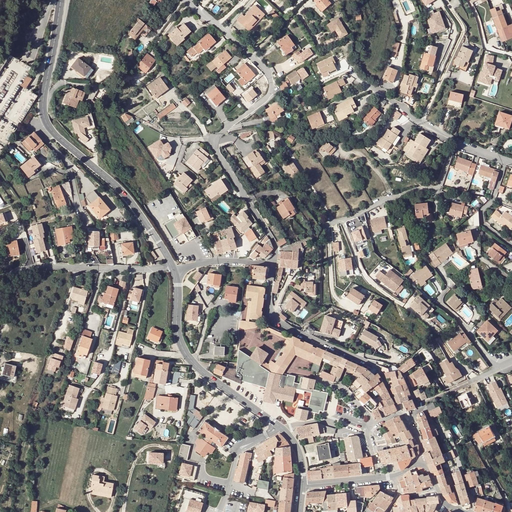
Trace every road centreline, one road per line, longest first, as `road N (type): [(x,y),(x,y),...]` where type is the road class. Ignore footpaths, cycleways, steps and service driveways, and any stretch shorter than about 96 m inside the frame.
road 1 (secondary): [(61,0),(43,114),(123,192),(172,267)]
road 2 (residential): [(272,262),(275,244),(214,147),(229,124),(265,98),(270,80),(225,30)]
road 3 (secondary): [(175,272),(178,338),(191,362),(278,425)]
road 4 (residential): [(455,142),(439,182),(330,223),(329,240)]
road 5 (residential): [(0,275),(38,266),(172,267)]
road 6 (residential): [(348,67),(455,142)]
